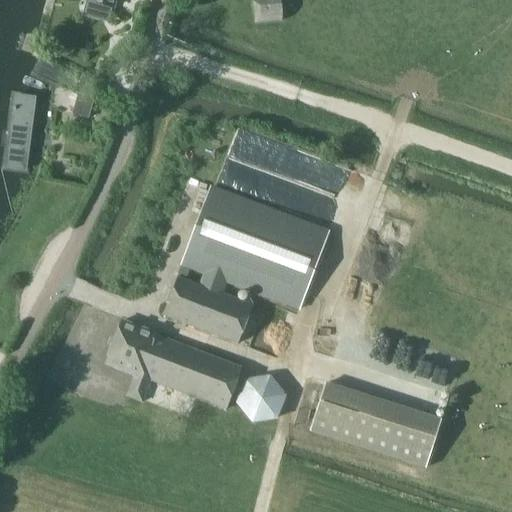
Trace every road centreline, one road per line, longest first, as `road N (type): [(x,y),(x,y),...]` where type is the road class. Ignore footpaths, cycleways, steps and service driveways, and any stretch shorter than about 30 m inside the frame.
road 1 (track): [(428,48),(336,304),(354,332),(340,368),(300,376),(261,511)]
road 2 (unclassified): [(0,378),(101,188),(163,0)]
road 3 (track): [(149,50),(511,168)]
road 4 (track): [(300,376),(55,282)]
road 5 (track): [(150,320),(199,191)]
